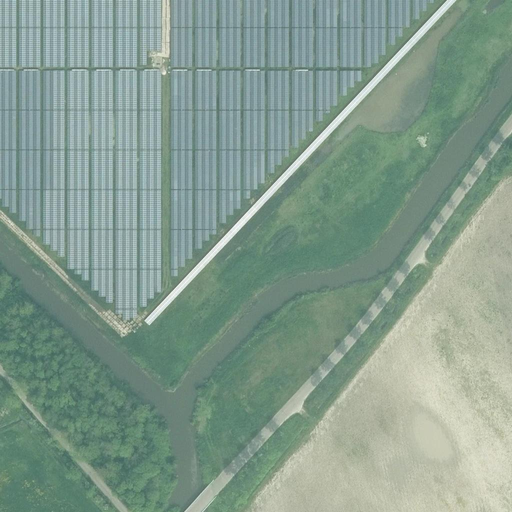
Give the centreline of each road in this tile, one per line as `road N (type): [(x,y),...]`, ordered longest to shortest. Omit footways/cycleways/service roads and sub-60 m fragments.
road 1 (unclassified): [(192,511),(339,352),(511,119)]
road 2 (unclassified): [(129,511),(0,363)]
